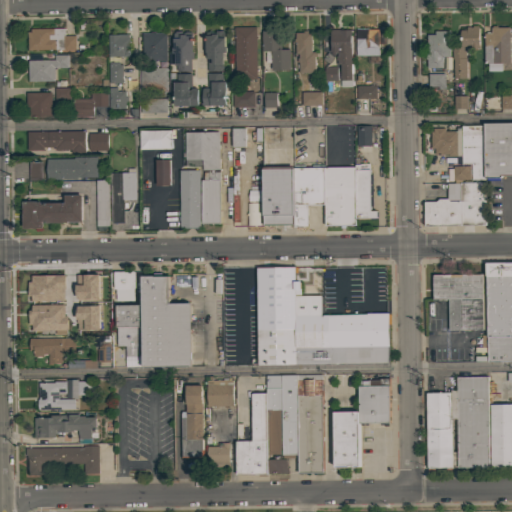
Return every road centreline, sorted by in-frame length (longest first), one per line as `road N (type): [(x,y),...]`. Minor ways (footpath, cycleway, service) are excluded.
road 1 (residential): [(511,244),(0,252)]
road 2 (residential): [(511,492),(6,500)]
road 3 (residential): [(404,0),(412,494)]
road 4 (residential): [(0,201),(6,511)]
road 5 (residential): [(229,0),(0,3)]
